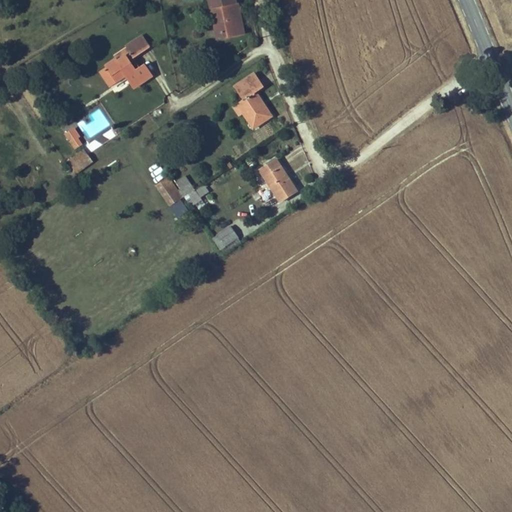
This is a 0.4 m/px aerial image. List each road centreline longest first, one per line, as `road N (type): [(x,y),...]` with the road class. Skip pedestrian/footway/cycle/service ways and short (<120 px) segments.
road 1 (unclassified): [(495,60),(341,172),(327,173),(314,167),(272,55)]
road 2 (unclassified): [(140,143),(272,55)]
